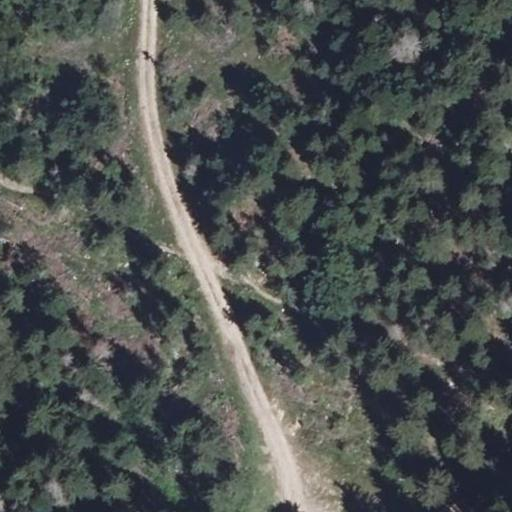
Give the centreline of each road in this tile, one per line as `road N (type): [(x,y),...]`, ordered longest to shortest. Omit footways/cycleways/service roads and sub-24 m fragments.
road 1 (track): [(511,378),(194,246)]
road 2 (track): [(194,246),(281,438),(293,511)]
road 3 (track): [(148,0),(144,99),(169,194),(194,246)]
